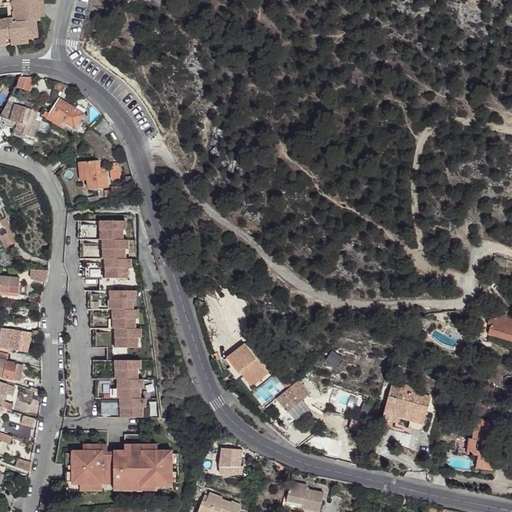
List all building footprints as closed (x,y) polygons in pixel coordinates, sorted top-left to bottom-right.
[(0,41),(5,40),(5,44),(11,43),(12,43),(12,41),(28,39),(39,38),(37,21),(41,20),(40,17),(45,17),(43,0),(12,0),(15,22),(9,23),(8,18),(0,20),(0,41)] [(20,77),(15,87),(30,92),(34,77),(20,77)] [(65,86),(55,83),(53,89),(63,92),(65,86)] [(75,129),(84,114),(58,98),(50,98),(48,97),(47,104),(54,106),(49,113),(46,118),(63,128),(66,124),(75,129)] [(23,132),(22,137),(34,141),(40,121),(35,119),(38,111),(7,102),(0,116),(0,117),(3,118),(18,123),(16,130),(23,132)] [(14,128),(12,134),(22,137),(23,132),(16,130),(18,123),(3,118),(2,121),(4,121),(6,126),(14,128)] [(60,155),(48,166),(53,173),(66,162),(60,155)] [(108,187),(106,172),(104,172),(100,173),(100,168),(99,161),(78,163),(80,181),(87,180),(88,189),(108,187)] [(109,164),(111,179),(119,178),(120,172),(119,166),(118,167),(118,163),(109,164)] [(104,191),(105,197),(114,195),(118,187),(117,186),(111,187),(111,190),(104,191)] [(4,229),(10,226),(6,218),(0,220),(0,238),(5,248),(12,244),(4,229)] [(82,240),(122,240),(122,230),(125,230),(125,221),(79,221),(79,224),(81,224),(81,240),(82,240)] [(12,244),(18,241),(10,226),(4,229),(12,244)] [(122,240),(82,240),(82,244),(83,244),(83,259),(85,259),(125,259),(125,249),(128,249),(128,240),(122,240)] [(86,278),(127,278),(127,268),(130,268),(130,259),(125,259),(85,259),(85,263),(86,263),(86,278)] [(32,270),(31,279),(45,283),(49,271),(32,270)] [(0,276),(0,294),(18,296),(20,278),(0,276)] [(92,310),(132,309),(132,300),(136,300),(136,290),(90,291),(90,294),(91,294),(91,310),(92,310)] [(132,309),(92,310),(92,314),(93,314),(93,329),(95,329),(135,329),(135,319),(138,319),(138,309),(132,309)] [(488,334),(511,341),(511,319),(506,318),(505,320),(500,318),(490,315),(487,324),(491,325),(488,334)] [(30,332),(2,328),(0,337),(0,347),(27,352),(30,332)] [(96,348),(137,348),(137,338),(141,338),(141,329),(135,329),(95,329),(95,333),(96,333),(96,348)] [(247,347),(245,344),(226,358),(238,373),(240,372),(247,366),(258,382),(277,367),(256,340),(247,347)] [(333,352),(327,361),(335,367),(341,358),(333,352)] [(0,357),(0,376),(3,377),(20,381),(23,365),(6,361),(6,360),(0,357)] [(97,379),(137,379),(137,369),(141,369),(141,360),(95,360),(95,364),(96,364),(96,379),(97,379)] [(252,387),(258,382),(247,366),(240,372),(252,387)] [(281,373),(276,377),(286,390),(291,386),(281,373)] [(137,379),(97,379),(97,383),(98,383),(98,399),(100,399),(140,398),(140,389),(143,389),(143,379),(137,379)] [(286,390),(276,399),(288,413),(283,417),(291,426),(310,410),(302,401),(309,395),(298,381),(291,386),(286,390)] [(13,396),(16,387),(0,382),(0,403),(1,404),(5,393),(7,394),(13,396)] [(422,430),(431,397),(416,393),(417,388),(405,385),(403,390),(397,388),(391,386),(383,414),(397,418),(410,421),(408,427),(422,430)] [(7,394),(5,393),(1,404),(1,406),(2,407),(11,411),(14,404),(5,402),(7,394)] [(101,418),(142,417),(142,408),(146,408),(146,398),(140,398),(100,399),(100,402),(101,402),(101,418)] [(370,419),(356,414),(351,430),(366,434),(370,419)] [(477,455),(476,468),(492,470),(495,451),(492,450),(493,442),(501,443),(502,433),(489,432),(491,422),(475,420),(472,439),(468,438),(466,453),(477,455)] [(0,439),(10,444),(13,437),(1,432),(0,434),(0,439)] [(103,451),(103,484),(114,484),(113,452),(107,452),(107,445),(83,445),(83,451),(103,451)] [(242,450),(221,448),(218,468),(220,468),(220,474),(242,474),(244,459),(241,459),(242,450)] [(80,484),(103,484),(103,451),(83,451),(72,451),(72,453),(66,453),(66,482),(72,482),(72,484),(80,484)] [(114,484),(114,490),(124,490),(124,484),(141,484),(141,487),(157,486),(172,486),(172,483),(172,472),(172,465),(172,454),(172,451),(157,451),(125,451),(113,451),(113,452),(114,484)] [(16,467),(30,472),(32,463),(19,460),(16,467)] [(302,508),(320,511),(324,493),(306,490),(307,486),(290,482),(287,497),(287,501),(303,504),(302,508)] [(202,501),(197,511),(237,511),(241,505),(231,501),(231,503),(222,499),(222,498),(209,493),(206,502),(202,501)] [(302,508),(303,504),(287,501),(287,497),(285,497),(282,506),(302,510),(302,508)] [(42,498),(40,509),(47,511),(49,499),(42,498)]
